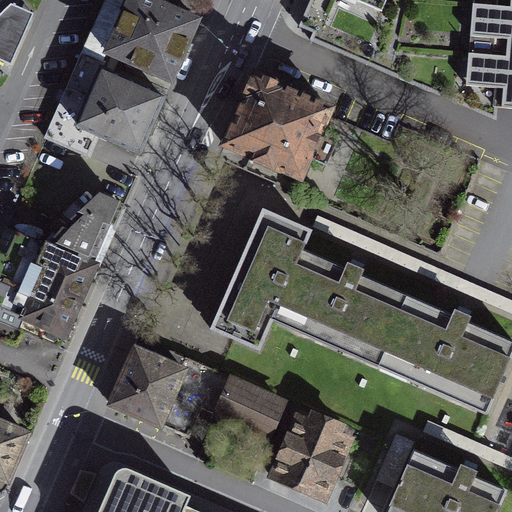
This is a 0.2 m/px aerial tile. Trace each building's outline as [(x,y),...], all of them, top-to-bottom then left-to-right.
[(174,88),(203,21),(158,0),(105,0),(82,54),(104,63),(106,58),(174,88)] [(497,122),(498,109),(511,109),(511,0),(310,0),(298,27),(314,34),(311,41),(497,122)] [(8,7),(0,14),(0,62),(0,61),(12,66),(34,14),(10,5),(8,7)] [(168,97),(102,67),(104,63),(82,54),(47,137),(72,148),(81,127),(143,155),(168,97)] [(252,70),(217,149),(303,186),(337,108),(252,70)] [(44,246),(5,229),(0,238),(0,323),(59,348),(63,340),(67,342),(100,265),(95,262),(111,228),(114,229),(123,209),(119,208),(121,204),(100,195),(78,214),(84,217),(55,247),(45,243),(44,246)] [(314,233),(263,212),(209,333),(262,355),(273,324),(487,417),(511,361),(511,341),(307,252),(314,233)] [(511,300),(318,217),(313,228),(511,314),(511,300)] [(229,378),(138,336),(106,409),(162,433),(165,426),(189,436),(203,405),(214,411),(213,414),(271,439),(289,402),(230,375),(229,378)] [(1,383),(0,383),(0,406),(12,394),(1,383)] [(307,418),(296,414),(267,480),(327,506),(356,440),(344,435),(348,426),(311,411),(307,418)] [(0,483),(9,487),(32,434),(0,419),(0,483)] [(511,458),(428,422),(423,433),(511,471),(511,458)] [(459,471),(415,452),(388,511),(500,511),(509,492),(477,478),(478,474),(461,467),(459,471)] [(206,511),(193,506),(197,497),(130,468),(123,467),(117,468),(113,471),(110,477),(94,511),(206,511)]
